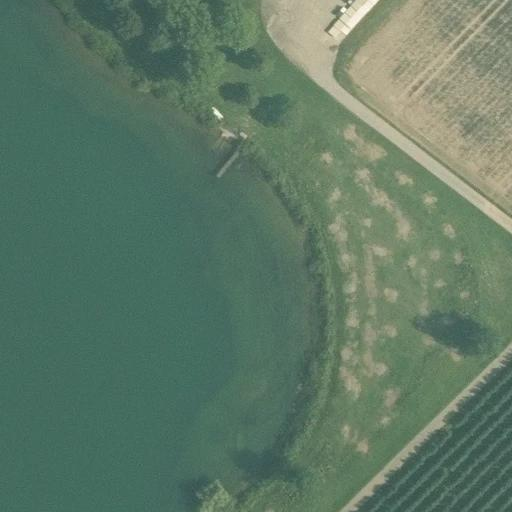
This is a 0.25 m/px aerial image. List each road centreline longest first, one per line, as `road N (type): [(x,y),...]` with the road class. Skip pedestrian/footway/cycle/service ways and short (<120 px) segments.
road 1 (unclassified): [(511,228),(329,86)]
road 2 (unclassified): [(375,511),(511,379)]
